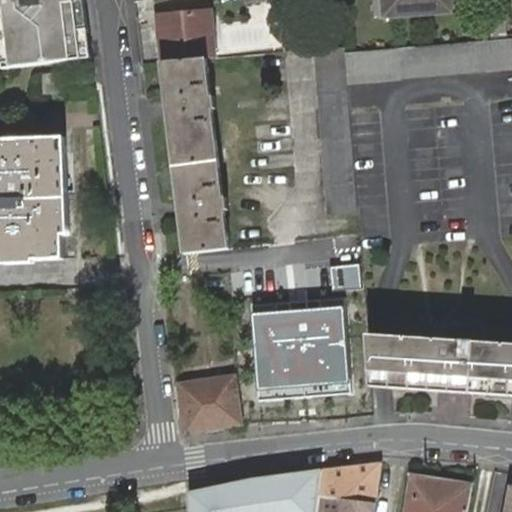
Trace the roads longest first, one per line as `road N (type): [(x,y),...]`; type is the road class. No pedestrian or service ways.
road 1 (residential): [(165,463),(109,0)]
road 2 (residential): [(511,444),(381,438),(165,463)]
road 3 (residential): [(165,463),(0,488)]
